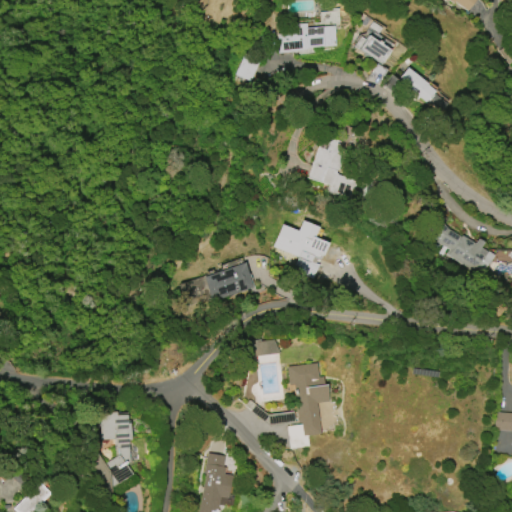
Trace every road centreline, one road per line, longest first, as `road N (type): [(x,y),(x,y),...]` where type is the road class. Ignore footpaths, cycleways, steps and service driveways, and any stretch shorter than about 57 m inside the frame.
road 1 (residential): [(511,335),(265,311),(185,388),(100,390),(0,374)]
road 2 (residential): [(511,217),(451,180),(376,87),(329,83)]
road 3 (residential): [(185,388),(243,428),(288,485),(275,511)]
road 4 (residential): [(166,511),(174,416),(185,388)]
